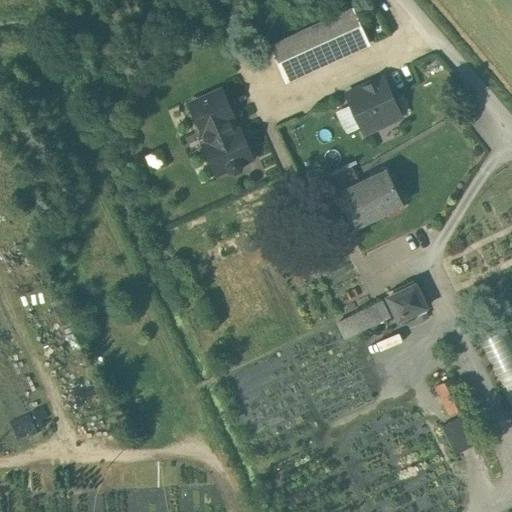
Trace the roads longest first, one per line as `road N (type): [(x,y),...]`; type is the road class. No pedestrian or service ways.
road 1 (track): [(238,511),(218,472),(188,454),(0,462)]
road 2 (track): [(511,447),(421,266)]
road 3 (residential): [(511,126),(403,0)]
